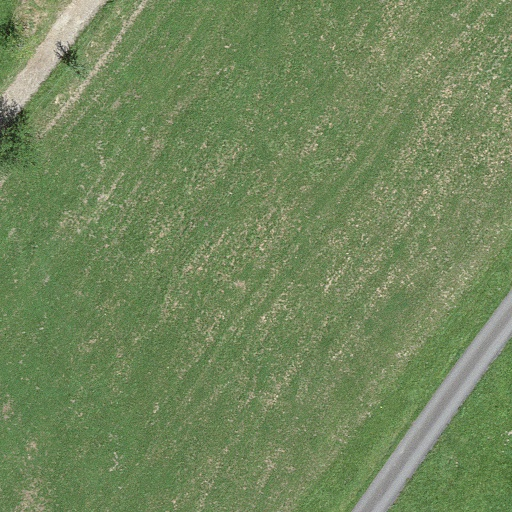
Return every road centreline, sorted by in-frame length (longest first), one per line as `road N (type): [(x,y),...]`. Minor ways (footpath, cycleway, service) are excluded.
road 1 (track): [(511,313),(367,511)]
road 2 (track): [(0,108),(88,0)]
